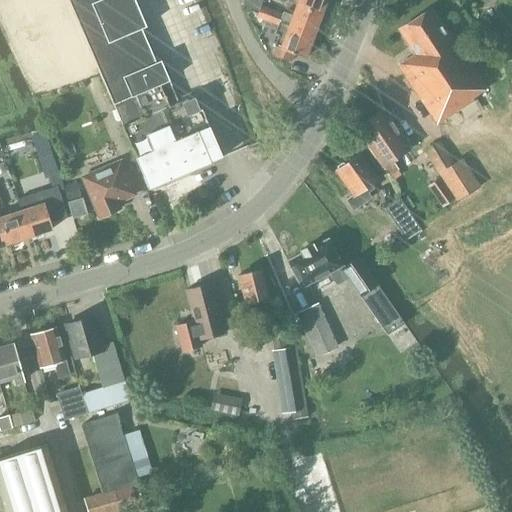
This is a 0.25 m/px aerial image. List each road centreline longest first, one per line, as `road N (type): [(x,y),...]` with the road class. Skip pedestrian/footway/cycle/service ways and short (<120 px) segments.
road 1 (tertiary): [(0,308),(176,256),(236,225),(287,175),(317,104)]
road 2 (unclassified): [(317,104),(270,74),(232,0)]
